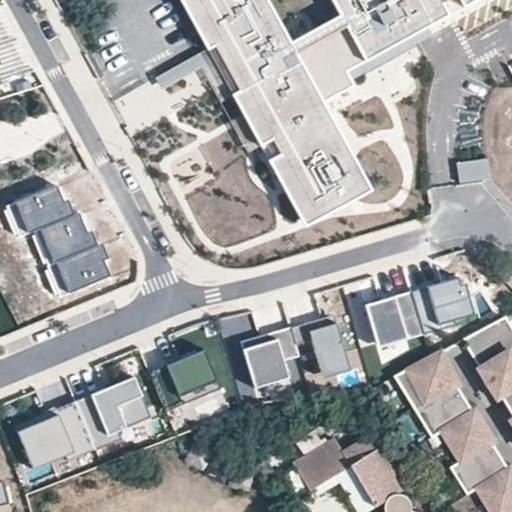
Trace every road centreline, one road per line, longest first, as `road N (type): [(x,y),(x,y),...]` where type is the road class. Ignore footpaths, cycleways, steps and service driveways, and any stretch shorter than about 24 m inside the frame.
road 1 (residential): [(174,303),(17,0)]
road 2 (residential): [(431,232),(174,303)]
road 3 (residential): [(0,371),(174,303)]
